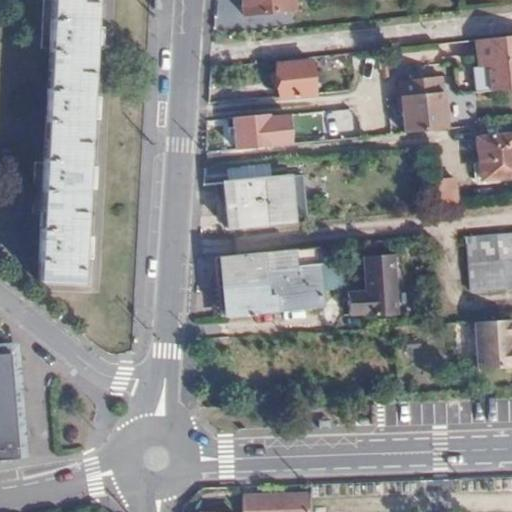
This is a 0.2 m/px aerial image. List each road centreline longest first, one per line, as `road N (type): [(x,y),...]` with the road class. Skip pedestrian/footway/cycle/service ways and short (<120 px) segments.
road 1 (residential): [(190,0),(162,384)]
road 2 (tertiary): [(511,448),(155,460)]
road 3 (residential): [(0,296),(100,374),(162,384)]
road 4 (tertiary): [(155,460),(0,495)]
